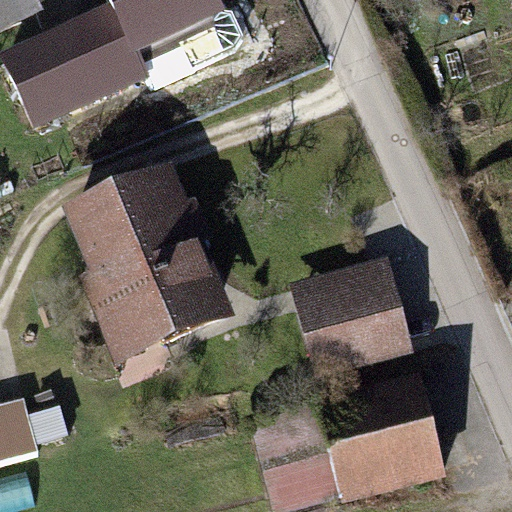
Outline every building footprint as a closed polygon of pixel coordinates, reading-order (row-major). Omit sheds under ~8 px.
[(0,0),(0,34),(39,17),(32,0),(0,0)] [(101,0),(106,10),(138,79),(145,95),(238,53),(213,0),(101,0)] [(33,126),(138,79),(106,10),(2,57),(33,126)] [(216,312),(166,179),(62,219),(112,351),(216,312)] [(403,354),(384,283),(304,304),(322,375),(403,354)] [(413,382),(257,421),(279,511),(293,511),(437,476),(413,382)] [(0,464),(36,456),(23,398),(0,403),(0,464)]
